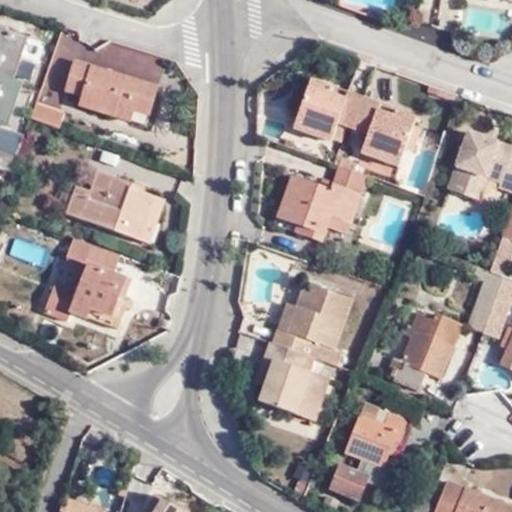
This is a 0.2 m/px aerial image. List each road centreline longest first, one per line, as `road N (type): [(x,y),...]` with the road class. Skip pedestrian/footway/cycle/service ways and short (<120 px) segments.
road 1 (unclassified): [(226,60),(203,338),(157,443)]
road 2 (residential): [(229,0),(511,99)]
road 3 (residential): [(226,60),(31,0)]
road 4 (tertiary): [(157,443),(0,354)]
road 5 (tertiary): [(278,511),(157,443)]
